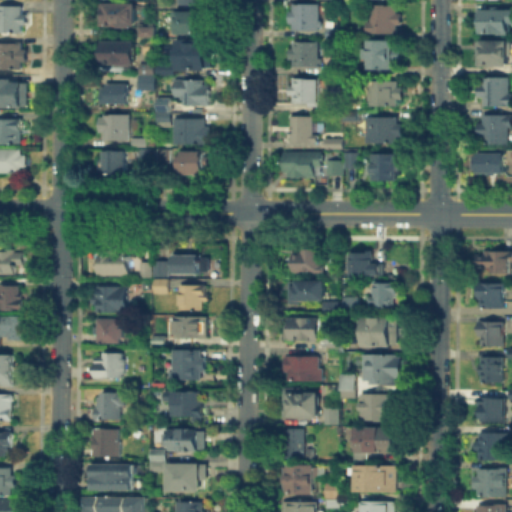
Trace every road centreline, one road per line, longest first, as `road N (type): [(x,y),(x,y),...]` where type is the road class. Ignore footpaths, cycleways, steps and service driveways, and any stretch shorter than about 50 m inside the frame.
road 1 (tertiary): [(0,211),(511,214)]
road 2 (residential): [(247,511),(250,0)]
road 3 (residential): [(438,511),(439,0)]
road 4 (residential): [(60,511),(60,0)]
